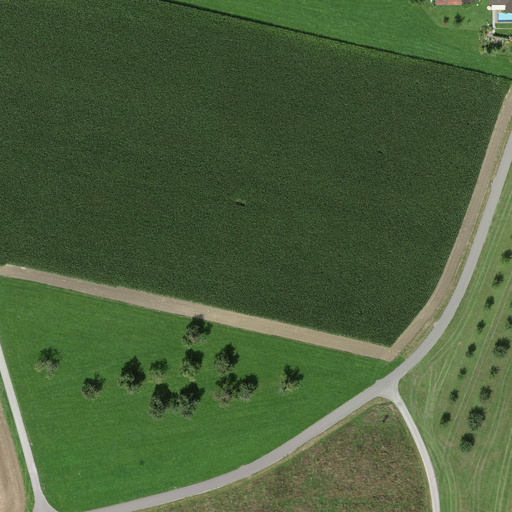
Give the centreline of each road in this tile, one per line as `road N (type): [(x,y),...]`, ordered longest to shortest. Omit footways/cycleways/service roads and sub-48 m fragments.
road 1 (unclassified): [(105,511),(251,468),(424,352),(473,262),(511,146)]
road 2 (track): [(44,511),(0,358)]
road 3 (track): [(436,511),(415,432),(386,383)]
